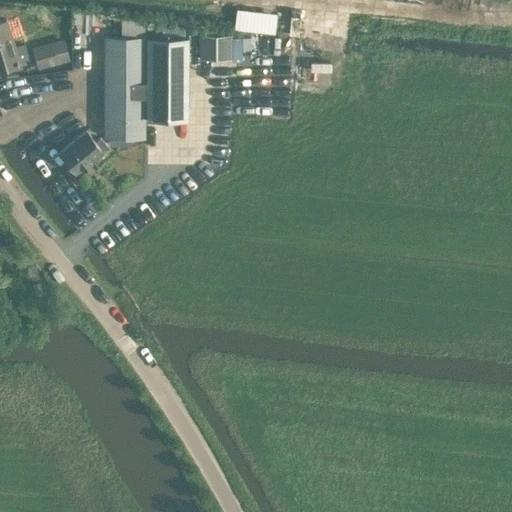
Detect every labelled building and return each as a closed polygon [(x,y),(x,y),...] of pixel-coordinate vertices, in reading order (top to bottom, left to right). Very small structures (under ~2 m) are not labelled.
[(250,12),(271,15),(273,4),(251,1),(250,12)] [(13,30),(0,33),(0,74),(0,76),(23,70),(22,64),(27,62),(24,51),(19,53),(13,30)] [(233,38),(200,38),(200,62),(233,62),(233,38)] [(110,40),(109,140),(148,141),(148,123),(188,124),(188,118),(188,93),(189,41),(150,41),(110,40)] [(35,53),(41,73),(72,64),(66,44),(35,53)] [(325,82),(325,52),(315,51),(314,82),(325,82)] [(313,54),(303,55),(304,78),(314,78),(313,54)] [(104,156),(87,134),(60,156),(77,177),(104,156)]
